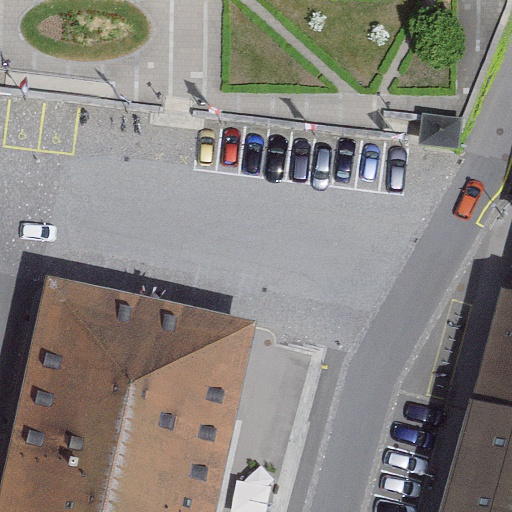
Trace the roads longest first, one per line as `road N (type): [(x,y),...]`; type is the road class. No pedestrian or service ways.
road 1 (residential): [(27,184),(426,261)]
road 2 (residential): [(426,261),(364,382),(333,511)]
road 3 (residential): [(426,261),(497,159),(511,105)]
road 4 (residential): [(0,308),(27,184)]
